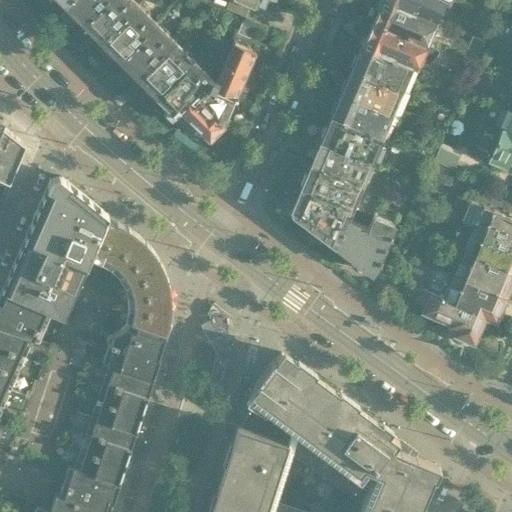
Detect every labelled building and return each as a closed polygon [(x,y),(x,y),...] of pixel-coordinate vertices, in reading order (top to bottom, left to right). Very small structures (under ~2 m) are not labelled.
[(83,23),(105,0),(68,0),(66,3),(65,4),(83,23)] [(102,41),(139,4),(134,0),(105,0),(83,23),(102,41)] [(210,0),(257,20),(257,19),(262,7),(264,3),(265,0),(210,0)] [(427,44),(438,20),(388,0),(380,0),(377,7),(373,9),(370,16),(372,20),(372,21),(427,44)] [(388,0),(438,20),(446,0),(388,0)] [(120,60),(157,23),(139,4),(102,41),(120,60)] [(417,68),(427,44),(372,21),(370,23),(366,25),(363,32),(365,36),(361,45),(413,66),(417,68)] [(138,78),(175,41),(157,23),(120,60),(138,78)] [(242,24),(238,35),(250,40),(254,29),(242,24)] [(193,59),(192,57),(175,41),(138,78),(156,96),(157,95),(193,59)] [(235,99),(255,51),(234,41),(217,81),(213,89),(231,97),(232,96),(235,99)] [(403,90),(413,66),(361,45),(357,54),(355,54),(349,66),(352,67),(351,69),(403,90)] [(171,117),(175,113),(212,76),(193,57),(192,57),(193,59),(157,95),(168,106),(165,108),(164,107),(162,108),(171,117)] [(392,114),(403,90),(351,69),(348,77),(346,76),(340,90),(342,91),(341,93),(392,114)] [(222,118),(231,97),(213,89),(217,81),(212,76),(175,113),(190,128),(194,124),(208,139),(223,125),(220,122),(223,119),(222,118)] [(382,137),(392,114),(341,93),(338,101),(335,100),(330,113),(332,114),(331,116),(382,137)] [(511,110),(511,111),(503,130),(500,129),(486,161),(502,168),(503,165),(511,168),(511,110)] [(372,160),(382,137),(331,116),(327,126),(325,124),(320,137),(322,138),(322,139),(372,160)] [(22,140),(2,125),(0,123),(0,177),(9,181),(23,147),(21,141),(22,140)] [(176,129),(169,138),(188,154),(195,145),(176,129)] [(362,184),(372,160),(322,139),(311,163),(362,184)] [(455,171),(462,155),(442,146),(441,151),(436,149),(431,161),(455,171)] [(449,184),(455,171),(431,161),(426,174),(449,184)] [(351,208),(362,184),(311,163),(307,173),(305,172),(299,185),(302,186),(301,187),(351,208)] [(93,250),(105,220),(108,214),(61,176),(60,176),(58,175),(51,177),(50,179),(49,179),(1,290),(45,309),(63,316),(90,255),(91,256),(93,251),(93,250)] [(347,219),(351,208),(301,187),(292,207),(294,213),(321,234),(320,236),(331,244),(333,242),(335,243),(347,219)] [(511,215),(482,203),(470,198),(461,220),(472,224),(511,241),(511,215)] [(378,260),(394,224),(373,215),(368,228),(347,219),(335,243),(358,260),(356,262),(367,270),(368,268),(371,270),(378,260)] [(164,280),(163,276),(156,260),(154,257),(143,243),(140,240),(127,230),(123,227),(105,220),(93,250),(93,251),(101,255),(112,261),(122,270),(128,281),(132,293),(132,306),(129,320),(132,321),(161,332),(164,322),(165,318),(167,301),(167,297),(164,280)] [(511,241),(472,224),(462,248),(511,269),(511,241)] [(511,269),(462,248),(452,273),(462,277),(506,295),(506,294),(511,293),(511,291),(511,269)] [(126,288),(123,282),(119,275),(115,269),(109,264),(102,260),(95,256),(85,280),(84,281),(84,283),(85,284),(85,286),(86,287),(92,291),(94,294),(96,298),(96,301),(96,305),(127,312),(128,304),(128,296),(126,288)] [(506,295),(462,277),(452,273),(445,270),(441,281),(447,284),(442,297),(452,301),(490,318),(495,321),(496,318),(501,317),(504,309),(502,305),(506,295)] [(452,301),(442,297),(420,288),(413,304),(423,308),(422,311),(427,313),(428,314),(440,319),(441,319),(446,321),(445,324),(443,325),(444,328),(446,327),(455,331),(454,334),(458,336),(459,340),(466,343),(470,341),(473,342),(480,326),(485,328),(490,318),(452,301)] [(138,420),(149,388),(153,376),(152,376),(155,367),(156,357),(164,334),(161,332),(132,321),(130,327),(125,326),(113,332),(109,343),(111,344),(106,362),(33,337),(45,309),(1,290),(0,292),(0,441),(72,465),(63,495),(54,492),(48,510),(53,511),(54,510),(56,511),(55,511),(107,511),(108,510),(113,502),(119,481),(123,482),(129,466),(125,461),(138,420)] [(225,317),(224,316),(223,315),(222,313),(220,312),(218,311),(216,311),(214,310),(212,311),(210,311),(208,312),(207,312),(210,319),(211,318),(212,318),(213,318),(214,318),(214,319),(215,319),(215,320),(215,321),(215,322),(214,323),(213,323),(220,336),(222,335),(223,334),(225,332),(225,331),(226,329),(227,328),(227,326),(227,325),(227,323),(227,321),(227,320),(226,318),(225,317)] [(439,466),(408,453),(393,446),(398,439),(388,432),(389,430),(379,422),(378,424),(354,407),(356,405),(337,391),(335,393),(312,375),(313,374),(294,359),(293,361),(280,352),(250,392),(261,400),(241,427),(239,426),(285,448),(365,507),(362,511),(310,511),(269,499),(264,511),(419,511),(423,505),(421,504),(432,477),(434,478),(439,466)] [(264,511),(269,499),(285,448),(239,426),(211,511),(264,511)]
